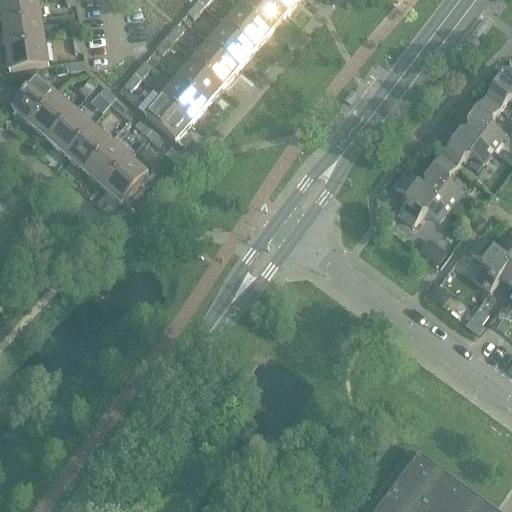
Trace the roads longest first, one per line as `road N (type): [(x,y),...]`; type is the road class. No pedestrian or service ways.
road 1 (tertiary): [(78,511),(285,230)]
road 2 (tertiary): [(285,230),(458,0)]
road 3 (residential): [(511,397),(285,230)]
